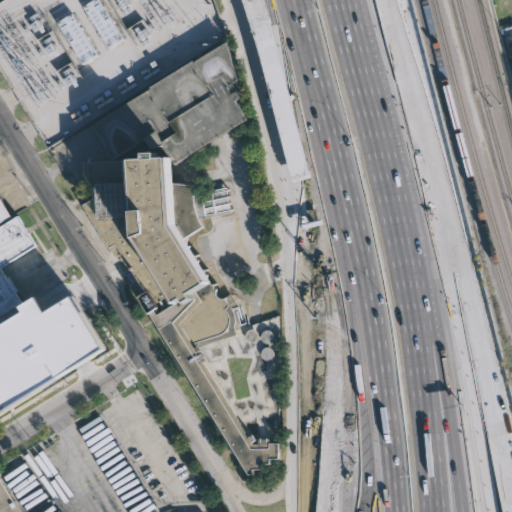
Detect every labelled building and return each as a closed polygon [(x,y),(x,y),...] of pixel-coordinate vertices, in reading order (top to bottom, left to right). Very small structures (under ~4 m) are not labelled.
[(95,19),(109,44),(121,37),(104,7),(98,11),(101,16),(95,19)] [(79,27),(73,14),(59,21),(65,33),(79,27)] [(224,39),(235,78),(231,80),(240,94),(233,98),(244,117),(172,161),(160,142),(146,145),(142,138),(111,157),(90,123),(149,87),(148,85),(224,39)] [(136,150),(136,156),(148,155),(174,182),(193,185),(194,192),(228,187),(234,212),(200,218),(204,226),(185,238),(218,288),(218,294),(219,296),(224,298),(232,294),(238,303),(233,306),(238,316),(236,324),(238,332),(197,345),(205,360),(202,362),(249,437),(251,436),(254,440),(251,442),(259,444),(260,439),(270,439),(269,444),(278,443),(279,459),(271,459),(271,465),(262,464),(261,470),(254,470),(254,474),(249,475),(148,311),(145,313),(135,296),(148,288),(141,278),(139,279),(121,249),(115,252),(108,243),(101,248),(86,224),(94,219),(84,204),(92,199),(91,183),(87,183),(85,162),(111,160),(112,158),(124,157),(124,150),(136,150)] [(0,198),(11,216),(0,222),(0,198)] [(0,266),(22,302),(0,315),(0,225),(19,214),(37,243),(0,266)] [(0,319),(42,294),(51,309),(77,293),(110,347),(0,414),(0,319)] [(0,511),(0,481),(12,501),(15,500),(22,511),(0,511)]
